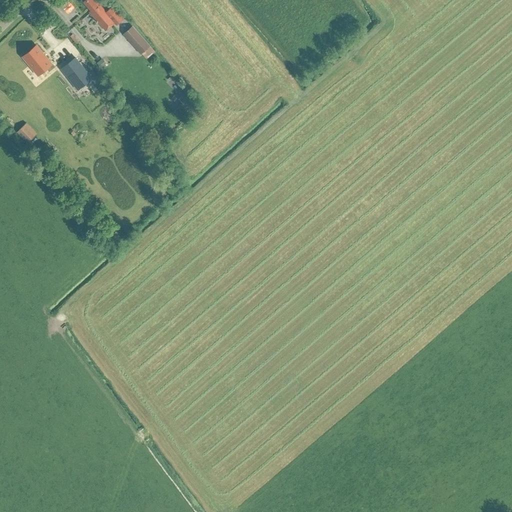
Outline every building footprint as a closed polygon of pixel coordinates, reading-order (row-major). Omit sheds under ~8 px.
[(89,12),(103,29),(112,21),(115,25),(122,19),(112,6),(106,12),(96,1),(95,2),(92,0),(84,0),(83,2),(91,11),(89,12)] [(141,53),(149,45),(132,25),(123,33),(141,53)] [(36,46),(23,56),(38,75),(51,64),(36,46)] [(91,76),(75,56),(60,67),(76,88),(91,76)] [(194,99),(199,95),(194,88),(189,91),(194,99)] [(25,122),(17,131),(27,142),(36,133),(25,122)]
